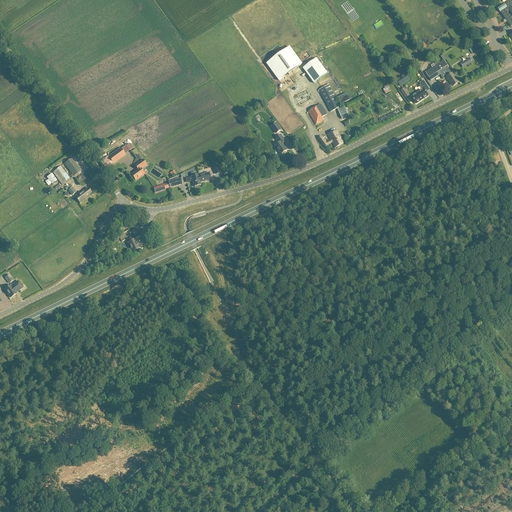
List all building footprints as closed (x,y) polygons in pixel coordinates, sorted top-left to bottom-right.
[(502,4),(497,8),(498,9),(497,10),(498,10),(498,9),(500,12),(499,13),(500,13),(500,12),(510,27),(511,26),(511,0),(503,6),(502,4)] [(267,64),(279,81),(282,79),(282,78),(299,66),(302,64),(290,47),(287,50),(270,62),(267,64)] [(303,69),(314,83),(327,74),(316,59),(303,69)] [(442,77),(451,72),(444,61),(441,64),(440,63),(425,72),(431,81),(441,75),(442,77)] [(403,76),(396,81),(400,87),(410,80),(407,75),(408,74),(405,69),(401,72),(403,76)] [(452,87),(459,83),(453,73),(446,77),(452,87)] [(422,90),(411,97),(414,101),(413,101),(415,104),(416,104),(424,99),(424,100),(427,98),(427,97),(428,96),(426,93),(427,92),(424,88),(426,86),(423,81),(420,84),(421,85),(420,86),(422,90)] [(331,113),(340,107),(329,85),(319,91),(331,113)] [(401,91),(406,98),(409,96),(405,89),(401,91)] [(347,96),(346,94),(338,98),(341,105),(352,99),(350,95),(347,96)] [(309,112),(315,125),(323,120),(322,118),(327,115),(322,105),(309,112)] [(337,110),(342,120),(349,117),(344,107),(337,110)] [(271,127),(276,134),(281,130),(276,123),(271,127)] [(335,149),(344,144),(337,131),(328,135),(331,141),(326,143),(321,137),(318,139),(325,148),(328,146),(328,145),(332,143),(335,149)] [(278,151),(281,155),(287,150),(283,144),(286,142),(281,135),(276,139),(279,143),(274,147),(277,151),(278,151)] [(108,157),(113,164),(125,155),(120,148),(108,157)] [(74,177),(81,171),(72,158),(64,164),(74,177)] [(135,165),(138,170),(131,174),(136,181),(144,174),(141,169),(147,165),(143,160),(135,165)] [(72,175),(69,177),(61,167),(53,173),(62,185),(70,179),(74,177),(72,175)] [(52,172),(47,176),(52,183),(57,179),(52,172)] [(199,176),(200,183),(211,180),(209,173),(199,176)] [(200,183),(199,176),(198,175),(191,177),(194,187),(201,185),(200,183)] [(164,185),(154,188),(155,193),(165,189),(164,185)] [(72,196),(76,192),(72,187),(68,191),(72,196)] [(85,199),(92,193),(88,188),(81,193),(75,197),(80,203),(85,199)] [(41,192),(45,198),(49,195),(45,189),(41,192)] [(136,239),(141,236),(137,229),(133,231),(136,239)] [(132,252),(139,248),(135,239),(128,243),(132,252)] [(9,275),(5,278),(9,284),(13,281),(9,275)] [(16,293),(23,288),(18,281),(11,286),(5,290),(10,298),(16,294),(16,293)]
